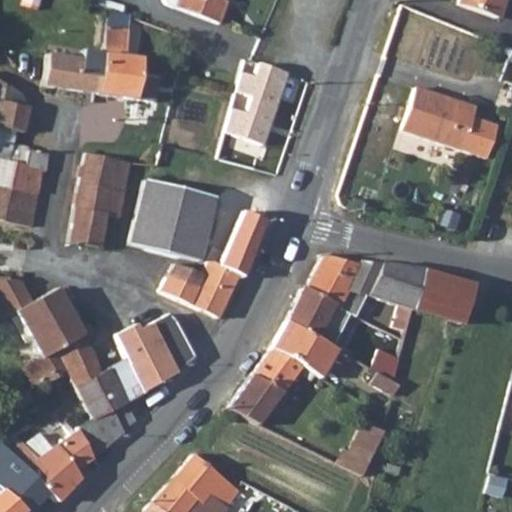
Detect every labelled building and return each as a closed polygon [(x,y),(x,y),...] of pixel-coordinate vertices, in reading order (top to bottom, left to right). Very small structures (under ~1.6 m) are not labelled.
[(165,0),(168,5),(176,8),(178,0),(165,0)] [(219,23),(226,2),(221,0),(178,0),(176,8),(219,23)] [(493,18),(498,0),(454,0),(453,4),(493,18)] [(109,31),(101,30),(96,56),(95,63),(109,31)] [(95,63),(89,95),(128,102),(135,62),(120,59),(124,34),(109,31),(95,63)] [(89,95),(95,63),(75,60),(46,54),(46,51),(37,48),(34,62),(44,64),(40,85),(83,94),(89,95)] [(95,63),(96,56),(76,52),(75,60),(95,63)] [(233,92),(247,97),(241,115),(227,110),(219,133),(258,147),(283,74),(257,65),(252,79),(239,74),(233,92)] [(133,76),(130,98),(149,100),(151,78),(133,76)] [(0,161),(24,167),(27,150),(28,148),(11,144),(14,132),(23,134),(27,109),(17,94),(3,86),(0,96),(0,161)] [(474,110),(415,90),(401,133),(460,152),(474,110)] [(121,150),(89,143),(87,156),(119,162),(121,150)] [(0,188),(36,195),(40,173),(43,173),(47,155),(27,150),(24,167),(0,161),(0,188)] [(119,162),(87,156),(81,155),(77,186),(124,194),(129,164),(119,162)] [(167,224),(174,191),(141,184),(134,217),(167,224)] [(66,242),(98,249),(105,214),(120,217),(124,194),(77,186),(75,196),(66,242)] [(0,222),(30,228),(36,195),(0,188),(0,222)] [(220,202),(174,191),(167,224),(171,225),(197,231),(214,234),(220,202)] [(222,252),(216,266),(234,276),(247,282),(257,257),(250,253),(262,226),(239,213),(222,252)] [(161,256),(167,224),(134,217),(128,248),(161,256)] [(171,225),(167,224),(161,256),(164,256),(171,225)] [(197,231),(171,225),(164,256),(190,262),(197,231)] [(299,290),(282,323),(315,341),(322,325),(339,333),(352,307),(354,304),(355,299),(354,295),(410,313),(422,271),(377,262),(375,268),(357,263),(355,268),(318,256),(302,291),(299,290)] [(234,276),(216,266),(206,261),(200,276),(195,290),(165,278),(159,294),(215,318),(234,276)] [(165,278),(195,290),(200,276),(171,264),(165,278)] [(471,281),(431,273),(422,271),(410,313),(446,325),(459,328),(471,281)] [(13,315),(16,304),(21,283),(0,279),(0,306),(11,310),(11,311),(13,315)] [(16,304),(24,306),(30,300),(27,297),(23,287),(21,283),(16,304)] [(81,340),(80,338),(55,292),(33,304),(30,300),(24,306),(54,356),(81,340)] [(16,304),(13,315),(46,372),(50,379),(54,378),(52,375),(62,370),(54,356),(24,306),(16,304)] [(0,306),(0,314),(2,317),(11,311),(11,310),(0,306)] [(158,361),(164,357),(185,343),(171,314),(143,328),(158,361)] [(282,323),(266,349),(300,368),(317,379),(329,359),(341,366),(346,358),(331,349),(315,341),(282,323)] [(331,349),(339,333),(322,325),(315,341),(331,349)] [(111,339),(125,367),(147,355),(135,331),(133,327),(111,339)] [(135,331),(147,355),(125,367),(138,393),(173,375),(164,357),(158,361),(143,328),(135,331)] [(64,374),(91,359),(86,347),(81,340),(54,356),(62,370),(64,374)] [(292,376),(300,368),(266,349),(224,412),(255,427),(266,409),(278,392),(292,376)] [(91,359),(64,374),(72,390),(99,375),(91,359)] [(121,402),(138,393),(125,367),(112,373),(107,376),(121,402)] [(31,386),(50,379),(46,372),(28,379),(31,386)] [(122,426),(130,421),(121,402),(107,376),(105,372),(99,375),(72,390),(87,419),(88,422),(107,412),(118,434),(124,429),(122,426)] [(385,379),(374,373),(367,386),(378,391),(385,379)] [(107,412),(88,422),(102,449),(118,434),(107,412)] [(84,420),(91,433),(100,450),(102,449),(88,422),(87,419),(84,420)] [(79,440),(91,433),(84,420),(82,421),(78,423),(76,427),(75,431),(79,440)] [(339,448),(333,446),(326,462),(352,475),(374,431),(353,420),(339,448)] [(79,440),(75,431),(73,430),(50,447),(71,475),(89,460),(79,440)] [(35,460),(50,447),(44,440),(38,433),(24,447),(35,460)] [(89,460),(100,450),(91,433),(79,440),(89,460)] [(35,460),(24,447),(18,440),(6,452),(48,495),(56,503),(77,482),(71,475),(50,447),(35,460)] [(0,496),(15,511),(30,511),(36,506),(48,495),(6,452),(0,446),(0,496)] [(224,511),(228,508),(224,505),(234,490),(190,456),(147,504),(155,511),(224,511)] [(48,511),(56,503),(48,495),(36,506),(41,511),(48,511)] [(15,511),(0,496),(0,511),(15,511)]
